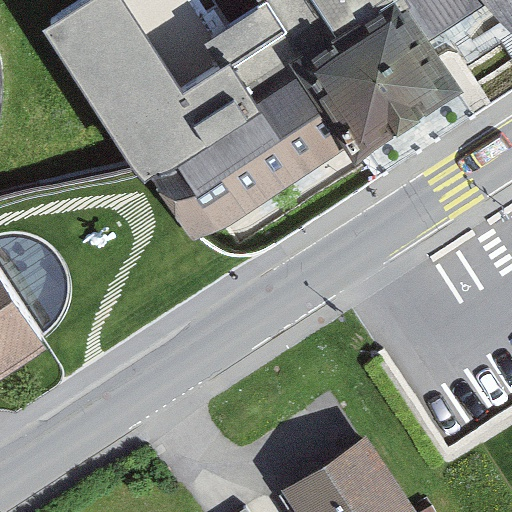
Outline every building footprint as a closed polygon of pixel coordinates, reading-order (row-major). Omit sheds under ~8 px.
[(430,34),(485,0),(261,0),(274,18),(203,65),(160,0),(105,0),(52,35),(187,240),(350,134),(369,162),(470,96),(430,34)] [(511,0),(498,0),(511,20),(511,0)] [(0,252),(0,381),(59,344),(0,252)] [(295,511),(431,511),(426,503),(412,511),(378,441),(283,486),(295,511)] [(225,511),(247,511),(243,503),(225,511)]
